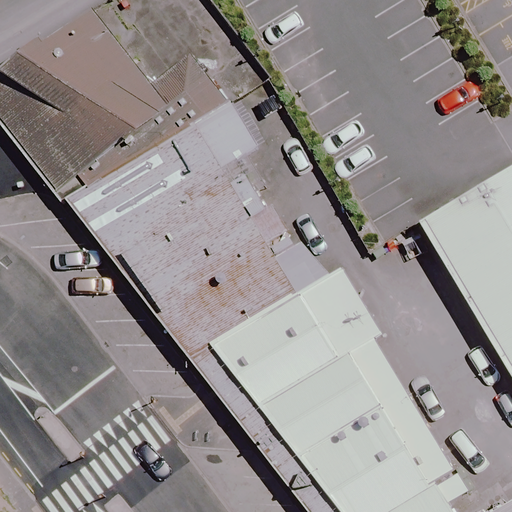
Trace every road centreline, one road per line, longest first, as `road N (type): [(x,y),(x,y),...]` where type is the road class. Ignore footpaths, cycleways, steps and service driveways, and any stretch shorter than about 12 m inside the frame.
road 1 (unknown): [(511,445),(417,324),(367,278),(286,150)]
road 2 (secondary): [(120,511),(0,359)]
